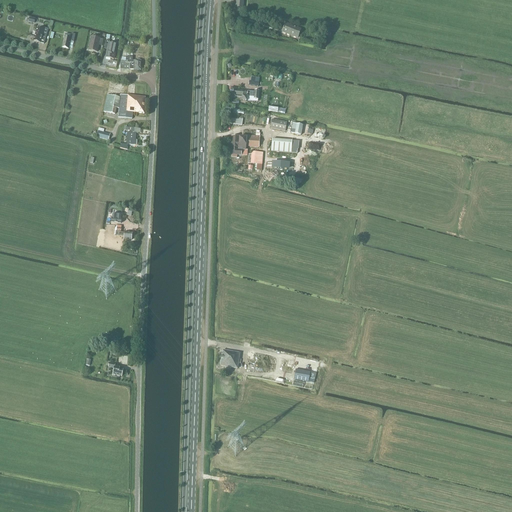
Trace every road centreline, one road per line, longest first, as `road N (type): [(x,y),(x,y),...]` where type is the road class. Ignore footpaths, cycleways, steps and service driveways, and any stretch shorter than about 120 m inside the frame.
road 1 (primary): [(191,511),(210,0)]
road 2 (unclassified): [(137,511),(153,80)]
road 3 (unclassified): [(153,80),(0,45)]
